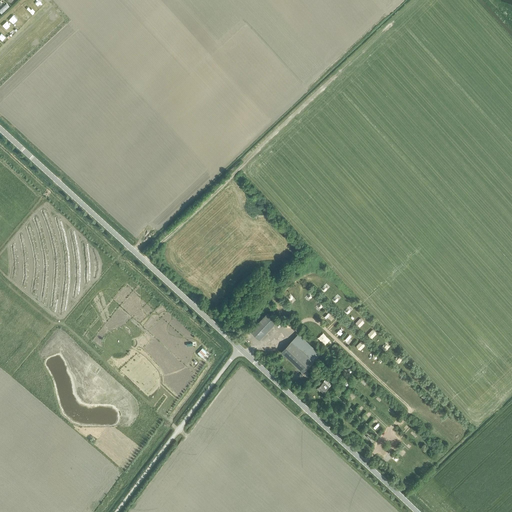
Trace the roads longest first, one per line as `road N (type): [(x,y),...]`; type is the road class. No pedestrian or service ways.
road 1 (tertiary): [(239,347),(0,130)]
road 2 (tertiary): [(416,511),(239,347)]
road 3 (unclassified): [(116,511),(239,347)]
